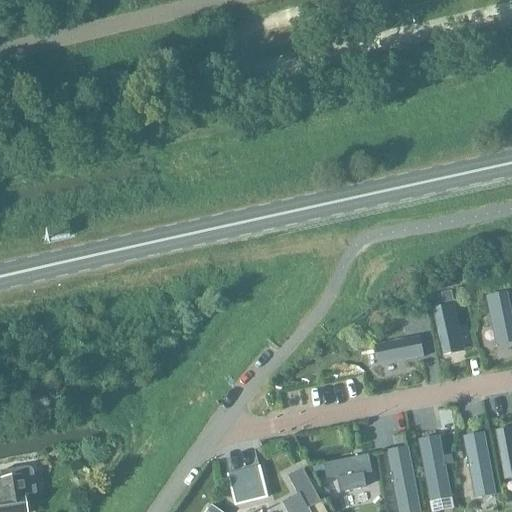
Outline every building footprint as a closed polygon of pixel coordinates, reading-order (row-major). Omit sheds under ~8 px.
[(511,339),(503,297),(483,301),(492,349),(511,344),(511,339)] [(451,309),(430,313),(440,361),(461,357),(451,309)] [(417,341),(372,350),(376,370),(421,361),(417,341)] [(430,417),(437,432),(456,422),(450,408),(430,417)] [(511,438),(511,432),(491,436),(501,486),(511,483),(511,438)] [(480,437),(459,441),(472,506),(493,502),(480,437)] [(434,439),(414,443),(427,508),(447,504),(434,439)] [(415,511),(404,452),(383,456),(394,511),(415,511)] [(366,488),(363,475),(372,473),(371,471),(368,455),(324,464),(327,480),(337,478),(340,494),(366,488)] [(266,498),(259,467),(228,475),(236,506),(266,498)] [(0,478),(0,479),(0,511),(27,511),(25,495),(37,493),(33,473),(32,469),(29,468),(27,468),(0,471),(0,478)] [(290,477),(299,495),(283,504),(287,511),(325,511),(303,470),(290,477)]
